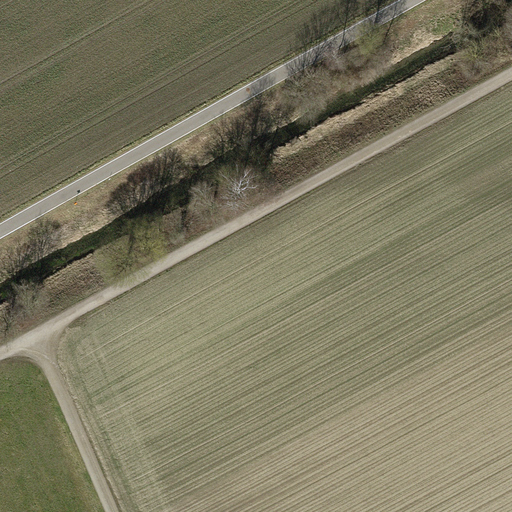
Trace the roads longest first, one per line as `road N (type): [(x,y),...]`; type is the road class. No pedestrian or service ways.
road 1 (track): [(0,355),(511,73)]
road 2 (track): [(413,0),(0,232)]
road 3 (track): [(109,511),(34,335)]
